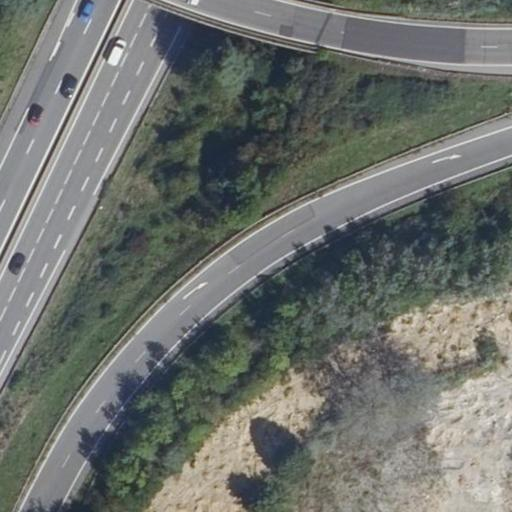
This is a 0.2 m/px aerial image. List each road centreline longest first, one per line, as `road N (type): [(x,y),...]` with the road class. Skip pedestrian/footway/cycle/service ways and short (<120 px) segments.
road 1 (motorway): [(36,511),(113,388),(193,302),(240,265),(330,212),(511,142)]
road 2 (motorway): [(0,320),(152,0)]
road 3 (motorway): [(213,0),(413,43),(511,46)]
road 4 (motorway): [(98,0),(0,207)]
